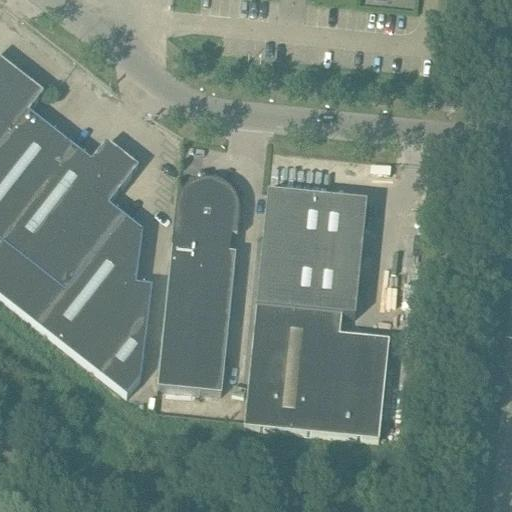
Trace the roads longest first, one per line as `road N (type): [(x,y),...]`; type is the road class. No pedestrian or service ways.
road 1 (unclassified): [(65,0),(196,101),(256,118),(511,146)]
road 2 (unknown): [(126,47),(158,13),(419,26),(442,0)]
